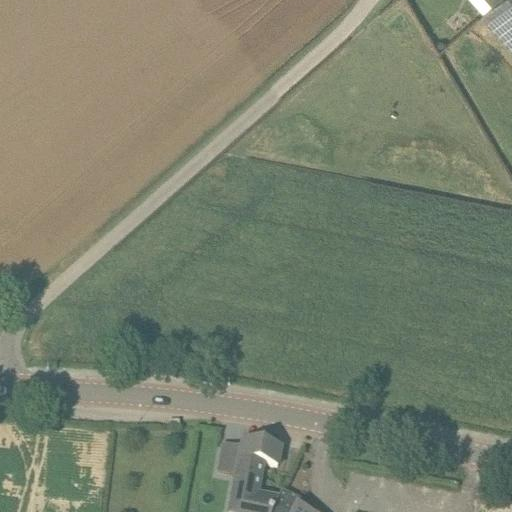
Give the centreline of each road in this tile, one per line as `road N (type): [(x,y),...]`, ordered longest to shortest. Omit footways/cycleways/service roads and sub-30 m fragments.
road 1 (unclassified): [(4,388),(6,344),(17,321),(364,0)]
road 2 (tertiary): [(511,463),(263,410),(4,388)]
